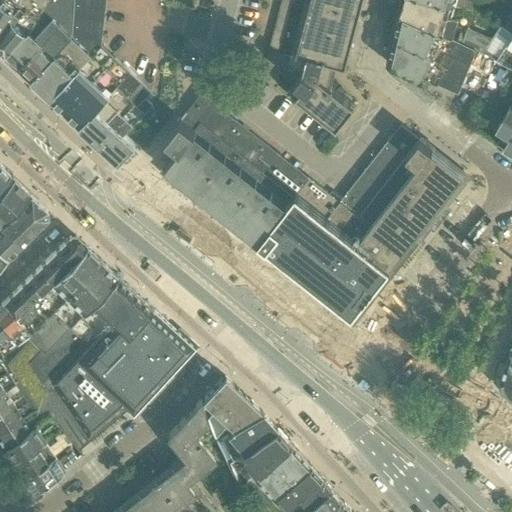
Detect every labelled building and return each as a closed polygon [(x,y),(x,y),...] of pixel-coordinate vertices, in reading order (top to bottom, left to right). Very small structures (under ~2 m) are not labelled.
[(0,0),(0,32),(20,6),(20,0),(0,0)] [(0,32),(0,48),(20,67),(48,36),(60,48),(72,35),(73,0),(20,0),(20,6),(0,32)] [(73,0),(72,35),(91,53),(102,45),(106,0),(73,0)] [(281,0),(269,46),(280,49),(292,0),(281,0)] [(362,0),(304,0),(304,1),(310,3),(305,25),(298,23),(297,27),(304,28),(298,50),(292,48),(291,52),(306,56),(303,70),(295,80),(302,85),(296,93),(336,125),(354,103),(331,84),(337,64),(345,66),(362,0)] [(403,3),(400,12),(451,37),(457,19),(454,18),(457,6),(455,5),(438,0),(403,0),(403,3)] [(472,6),(474,1),(469,0),(460,0),(458,6),(471,10),(472,6)] [(476,0),(473,0),(474,1),(472,6),(478,10),(482,3),(476,0)] [(462,42),(451,37),(400,12),(388,61),(430,81),(430,80),(457,92),(476,50),(476,49),(463,42),(462,42)] [(471,13),(468,22),(476,25),(479,15),(471,13)] [(511,32),(509,30),(500,25),(492,37),(467,26),(462,42),(463,42),(476,49),(476,50),(493,59),(511,67),(511,32)] [(31,78),(50,96),(91,53),(72,35),(60,48),(31,78)] [(20,67),(31,78),(60,48),(48,36),(20,67)] [(50,96),(81,125),(96,108),(116,126),(124,134),(133,124),(133,123),(155,117),(156,117),(156,116),(155,116),(152,105),(145,98),(151,91),(102,45),(93,55),(91,53),(50,96)] [(284,54),(268,50),(264,67),(277,78),(284,54)] [(201,92),(186,111),(194,118),(210,98),(201,92)] [(219,106),(210,98),(194,118),(204,125),(219,106)] [(511,103),(503,116),(511,121),(511,103)] [(228,113),(219,106),(204,125),(213,132),(228,113)] [(95,139),(100,143),(116,126),(96,108),(81,125),(95,139)] [(194,118),(186,111),(165,137),(179,148),(166,164),(165,165),(259,240),(352,314),(356,309),(389,267),(342,230),(354,214),(339,201),(308,177),(294,195),(284,188),(275,181),(266,174),(257,167),(248,159),(231,146),(222,139),(213,132),(204,125),(194,118)] [(237,120),(228,113),(213,132),(222,139),(237,120)] [(511,121),(503,116),(496,127),(509,135),(503,145),(511,150),(511,121)] [(246,128),(237,120),(222,139),(231,146),(246,128)] [(411,147),(419,138),(401,124),(394,133),(411,147)] [(116,126),(100,143),(118,160),(119,160),(135,144),(124,134),(116,126)] [(263,141),(246,128),(231,146),(248,159),(263,141)] [(404,156),(411,147),(394,133),(386,142),(404,156)] [(356,216),(354,214),(342,230),(389,267),(464,173),(433,149),(419,138),(411,147),(404,156),(397,165),(378,188),(371,197),(364,206),(356,216)] [(272,148),(263,141),(248,159),(257,167),(272,148)] [(386,142),(379,151),(397,165),(404,156),(386,142)] [(281,155),(272,148),(257,167),(266,174),(281,155)] [(379,151),(361,174),(378,188),(397,165),(379,151)] [(290,163),(281,155),(266,174),(275,181),(290,163)] [(299,170),(290,163),(275,181),(284,188),(299,170)] [(0,186),(11,175),(0,164),(0,186)] [(308,177),(299,170),(284,188),(294,195),(308,177)] [(361,174),(353,183),(371,197),(378,188),(361,174)] [(0,220),(28,191),(11,175),(0,186),(0,220)] [(353,183),(346,192),(364,206),(371,197),(353,183)] [(0,220),(0,249),(5,254),(17,243),(46,215),(45,207),(28,191),(0,220)] [(346,192),(339,201),(354,214),(356,216),(364,206),(346,192)] [(49,279),(84,244),(75,235),(70,235),(37,268),(49,279)] [(12,316),(24,333),(25,334),(38,319),(96,256),(84,244),(49,279),(12,316)] [(114,275),(115,273),(96,256),(38,319),(55,336),(112,277),(114,275)] [(2,302),(12,316),(49,279),(37,268),(2,302)] [(148,304),(118,276),(115,273),(114,275),(112,277),(55,336),(38,319),(25,334),(24,333),(24,337),(23,338),(21,340),(0,355),(0,359),(32,409),(38,418),(46,411),(59,399),(84,380),(89,374),(147,311),(151,307),(148,304)] [(23,338),(24,337),(24,333),(12,316),(2,302),(0,303),(0,323),(10,336),(17,331),(23,338)] [(89,374),(126,407),(131,411),(143,399),(165,376),(167,375),(192,348),(193,346),(192,345),(151,307),(147,311),(89,374)] [(15,343),(10,336),(0,323),(0,350),(2,352),(15,343)] [(511,349),(510,349),(509,350),(510,350),(506,361),(501,375),(501,377),(503,385),(502,385),(503,386),(511,397),(511,349)] [(0,372),(0,391),(14,382),(5,368),(0,372)] [(46,411),(54,420),(77,448),(126,407),(89,374),(84,380),(59,399),(46,411)] [(202,396),(200,398),(217,437),(231,427),(261,410),(249,399),(249,398),(235,385),(223,374),(221,376),(202,397),(202,396)] [(0,391),(0,410),(12,402),(8,396),(19,389),(14,382),(0,391)] [(211,430),(218,445),(220,444),(217,437),(200,398),(165,436),(183,458),(173,466),(113,511),(165,511),(192,491),(208,511),(217,511),(189,476),(213,458),(193,432),(206,421),(209,427),(208,427),(209,428),(210,428),(211,430)] [(0,410),(0,430),(31,409),(27,402),(17,409),(12,402),(0,410)] [(0,430),(0,441),(4,448),(38,418),(32,409),(31,409),(0,430)] [(218,445),(227,462),(243,453),(251,449),(275,426),(261,410),(231,427),(217,437),(220,444),(218,445)] [(4,448),(15,464),(46,442),(39,431),(54,420),(46,411),(38,418),(4,448)] [(238,485),(253,473),(289,441),(275,426),(251,449),(243,453),(227,462),(238,485)] [(22,476),(53,453),(66,444),(58,433),(54,436),(56,439),(48,445),(46,442),(15,464),(22,476)] [(272,494),(273,494),(309,463),(289,441),(253,473),(272,494)] [(53,453),(22,476),(33,491),(63,468),(77,457),(69,446),(65,449),(67,452),(57,459),(53,453)] [(283,505),(291,497),(319,474),(309,463),(273,494),(283,505)] [(286,510),(287,511),(297,511),(329,485),(319,474),(291,497),(295,501),(286,510)] [(318,511),(338,496),(329,485),(297,511),(318,511)] [(318,511),(351,511),(352,511),(338,496),(318,511)]
